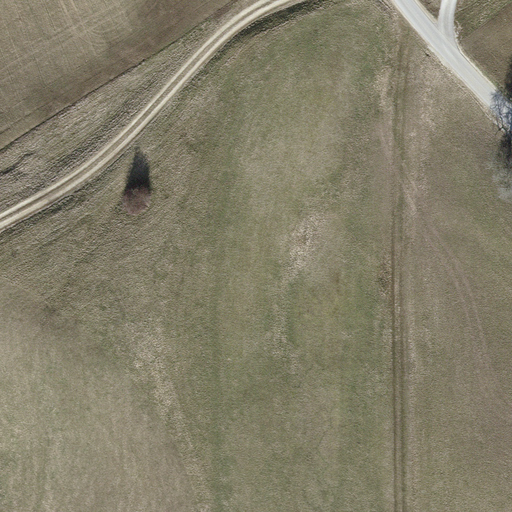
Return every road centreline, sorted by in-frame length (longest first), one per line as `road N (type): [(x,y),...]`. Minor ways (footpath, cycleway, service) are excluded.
road 1 (track): [(0,223),(74,181),(240,19),(279,0)]
road 2 (tertiary): [(511,116),(406,0)]
